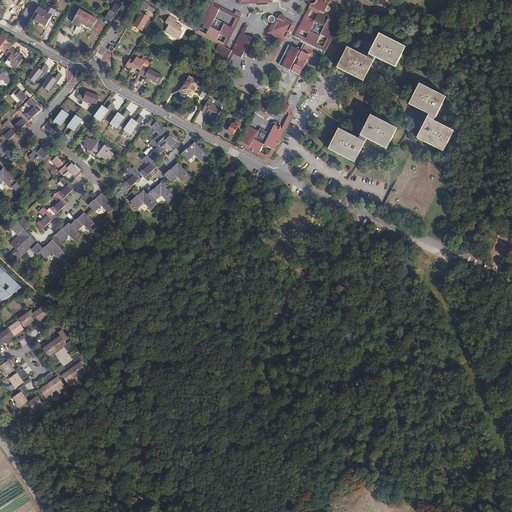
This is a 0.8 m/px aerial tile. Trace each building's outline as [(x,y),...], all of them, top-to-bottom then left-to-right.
[(114,4),(109,14),(108,13),(105,18),(111,22),(114,17),(115,17),(121,8),(125,0),(107,0),(108,0),(114,4)] [(234,13),(213,3),(214,0),(210,0),(209,4),(212,5),(220,8),(219,10),(236,18),(232,27),(235,29),(241,17),(234,13)] [(306,0),(307,1),(308,2),(308,3),(309,3),(310,4),(298,28),(293,38),(305,45),(302,51),(290,46),(280,65),(300,75),(311,54),(314,47),(325,52),(341,19),(340,17),(337,15),(335,19),(324,13),(326,10),(327,11),(328,11),(329,11),(330,10),(330,9),(330,8),(330,7),(329,6),(328,6),(330,2),(326,0),(306,0)] [(150,4),(143,1),(138,9),(142,11),(144,8),(147,9),(150,4)] [(197,28),(195,32),(215,42),(216,39),(217,39),(220,34),(226,38),(230,39),(235,29),(232,27),(215,18),(219,10),(220,8),(212,5),(209,4),(204,15),(197,27),(197,28)] [(39,7),(33,17),(35,19),(34,20),(42,25),(43,23),(47,25),(56,10),(47,6),(44,11),(44,12),(42,10),(42,9),(39,7)] [(90,32),(97,19),(80,10),(73,23),(79,27),(80,26),(90,32)] [(142,30),(150,17),(141,13),(134,25),(142,30)] [(284,42),(287,38),(280,34),(279,36),(271,32),(279,15),(276,14),(275,17),(275,18),(275,19),(275,20),(274,21),(273,22),(272,22),(267,33),(284,42)] [(294,26),(293,26),(284,21),(285,18),(286,18),(285,17),(285,16),(285,15),(284,14),(283,14),(282,14),(281,14),(280,15),(279,15),(271,32),(279,36),(280,34),(287,38),(288,38),(289,38),(290,36),(291,35),(291,34),(290,34),(289,33),(290,32),(291,32),(292,32),(293,31),(294,28),(294,27),(294,26)] [(165,32),(169,34),(170,32),(176,36),(176,38),(180,38),(183,32),(180,30),(182,26),(176,22),(177,20),(170,15),(165,23),(170,25),(169,26),(168,26),(168,27),(165,32)] [(234,54),(241,58),(252,37),(244,34),(241,32),(232,50),(231,52),(234,54)] [(369,54),(376,58),(391,65),(392,66),(394,67),(396,68),(406,47),(380,34),(369,54)] [(12,47),(13,45),(10,43),(9,43),(1,37),(0,38),(0,48),(6,54),(12,47)] [(220,50),(226,53),(224,58),(229,64),(234,54),(231,52),(232,50),(226,47),(230,39),(226,38),(224,43),(217,39),(216,39),(215,42),(218,44),(222,46),(220,50)] [(218,44),(216,49),(224,58),(226,53),(220,50),(222,46),(218,44)] [(16,50),(12,47),(6,54),(6,55),(9,58),(8,60),(12,63),(11,65),(16,69),(23,60),(20,58),(18,56),(19,55),(15,51),(16,50)] [(372,64),(376,58),(369,54),(368,57),(347,47),(337,67),(339,69),(346,72),(364,81),(371,67),(371,66),(372,64)] [(144,63),(147,59),(143,57),(141,59),(138,58),(136,57),(134,61),(131,59),(126,66),(129,69),(131,72),(135,71),(137,68),(137,66),(141,69),(144,63)] [(12,63),(8,60),(5,63),(15,71),(16,69),(11,65),(12,63)] [(147,64),(144,63),(141,69),(141,70),(139,73),(145,77),(145,76),(147,77),(147,78),(145,80),(150,82),(151,79),(152,78),(160,83),(164,77),(146,67),(147,64)] [(13,77),(3,67),(0,69),(0,81),(3,80),(6,83),(13,77)] [(48,76),(39,70),(32,78),(41,85),(48,76)] [(191,96),(199,82),(190,76),(182,90),(191,96)] [(428,118),(434,121),(446,97),(420,84),(409,104),(414,107),(429,114),(428,118)] [(30,100),(29,99),(19,88),(13,93),(21,101),(15,106),(19,110),(30,100)] [(95,98),(86,91),(77,101),(86,109),(95,98)] [(37,105),(31,99),(29,99),(30,100),(19,110),(25,117),(37,105)] [(130,107),(117,100),(108,113),(106,111),(97,122),(105,128),(108,125),(105,123),(106,121),(107,122),(111,116),(111,115),(113,112),(112,111),(113,109),(124,116),(125,115),(129,117),(121,127),(122,127),(120,130),(126,134),(130,129),(131,129),(138,120),(135,117),(137,113),(129,108),(130,107)] [(208,100),(202,111),(206,114),(207,113),(212,116),(212,117),(216,119),(222,109),(212,104),(212,102),(208,100)] [(291,108),(289,105),(286,103),(285,105),(281,103),(279,106),(282,107),(280,110),(286,113),(287,110),(291,108)] [(41,110),(37,105),(25,117),(30,121),(41,110)] [(245,119),(248,113),(242,109),(238,116),(245,119)] [(25,117),(19,110),(16,113),(15,114),(20,120),(13,127),(18,132),(30,121),(25,117)] [(360,135),(367,139),(387,149),(394,135),(395,134),(396,131),(397,128),(371,115),(367,123),(360,135)] [(284,133),(291,118),(288,116),(282,128),(280,127),(280,128),(279,128),(279,129),(279,132),(282,133),(284,133)] [(454,131),(434,121),(428,118),(426,120),(425,123),(423,126),(417,138),(436,148),(437,149),(444,152),(454,131)] [(157,121),(151,119),(147,124),(152,119),(157,122),(151,127),(159,135),(153,140),(157,144),(168,133),(162,126),(157,121)] [(272,147),(275,149),(284,133),(282,133),(279,132),(279,129),(279,128),(280,128),(280,127),(281,126),(281,125),(280,125),(280,124),(279,124),(280,122),(276,120),(275,122),(274,121),(273,121),(272,122),(272,123),(272,124),(271,125),(272,126),(273,127),(271,131),(267,131),(260,128),(258,130),(248,125),(238,144),(240,144),(240,145),(240,147),(241,148),(242,149),(243,149),(244,148),(245,147),(258,154),(260,151),(261,152),(263,146),(264,144),(265,144),(267,145),(272,148),(272,147)] [(18,132),(13,127),(8,121),(5,123),(3,124),(9,131),(1,138),(4,141),(6,143),(18,132)] [(241,123),(239,123),(236,121),(234,124),(233,123),(228,131),(234,134),(241,123)] [(364,144),(367,139),(360,135),(360,136),(359,138),(347,132),(339,128),(328,149),(355,163),(360,151),(362,148),(364,144)] [(174,140),(168,133),(157,144),(164,151),(174,140)] [(86,151),(93,156),(101,145),(93,138),(92,140),(87,136),(83,142),(85,144),(83,146),(86,149),(87,147),(89,148),(88,150),(86,151)] [(148,144),(151,147),(154,149),(152,151),(147,156),(152,161),(164,151),(157,144),(153,140),(153,139),(153,140),(151,141),(148,144)] [(174,140),(164,151),(168,156),(180,145),(174,140)] [(209,156),(200,147),(195,142),(187,149),(182,154),(185,158),(188,161),(194,156),(193,155),(195,154),(200,159),(199,160),(202,163),(209,156)] [(48,161),(49,159),(51,157),(37,143),(30,149),(33,152),(28,156),(33,160),(38,155),(46,163),(48,161)] [(101,145),(93,156),(96,158),(97,156),(100,159),(101,157),(102,156),(103,157),(102,158),(105,160),(107,158),(109,159),(114,154),(109,150),(110,149),(105,145),(103,146),(101,145)] [(272,156),(272,155),(275,149),(272,147),(272,148),(269,153),(265,154),(261,152),(260,151),(258,154),(265,158),(272,156)] [(420,227),(447,172),(410,153),(395,185),(383,207),(383,208),(420,227)] [(51,157),(49,159),(51,160),(56,166),(50,172),(55,176),(59,172),(66,165),(54,154),(51,157)] [(147,156),(146,156),(144,158),(144,157),(142,159),(148,165),(140,172),(141,173),(145,178),(157,167),(152,161),(147,156)] [(70,161),(66,165),(59,172),(64,177),(65,178),(76,167),(70,161)] [(185,183),(191,178),(191,177),(179,164),(178,163),(170,170),(165,175),(168,178),(171,182),(176,177),(176,176),(177,174),(183,180),(182,180),(185,183)] [(123,184),(126,187),(128,190),(141,178),(138,176),(141,173),(140,172),(135,166),(132,169),(130,167),(126,171),(131,177),(123,184)] [(82,173),(76,167),(65,178),(71,184),(71,183),(82,173)] [(22,188),(17,182),(4,168),(0,171),(0,183),(2,181),(2,180),(3,179),(9,184),(8,185),(11,188),(13,187),(18,192),(22,188)] [(65,178),(64,177),(60,181),(66,186),(59,192),(58,194),(63,199),(75,188),(71,183),(71,184),(65,178)] [(175,197),(162,183),(161,182),(154,190),(153,189),(148,194),(155,201),(160,196),(159,195),(161,194),(166,199),(165,200),(168,203),(174,198),(175,197)] [(155,201),(148,194),(144,190),(140,194),(138,195),(134,190),(126,197),(127,198),(137,209),(143,203),(142,203),(144,201),(149,207),(151,210),(157,205),(157,204),(155,201)] [(57,192),(54,195),(53,196),(58,202),(51,209),(56,215),(68,203),(63,199),(58,194),(57,192)] [(109,213),(115,207),(102,193),(98,197),(96,198),(92,193),(84,201),(93,210),(95,212),(100,207),(99,206),(101,204),(106,210),(109,213)] [(44,217),(37,224),(42,230),(54,218),(53,217),(56,215),(51,209),(50,208),(47,210),(43,207),(39,211),(44,217)] [(71,224),(78,231),(83,226),(82,225),(84,224),(89,229),(91,232),(97,228),(98,227),(87,215),(84,212),(77,220),(77,219),(71,224)] [(11,243),(17,250),(31,236),(27,232),(26,231),(31,226),(24,219),(22,220),(12,229),(18,235),(18,234),(20,236),(14,241),(11,243)] [(77,243),(82,238),(83,237),(78,231),(71,224),(69,223),(62,230),(62,229),(56,235),(57,236),(63,241),(68,236),(68,235),(69,234),(75,239),(74,240),(77,243)] [(32,250),(37,255),(40,252),(44,249),(38,243),(31,236),(17,250),(19,252),(15,255),(20,259),(26,253),(25,253),(31,247),(32,249),(32,250)] [(60,260),(65,256),(66,254),(58,246),(63,241),(57,236),(52,241),(45,247),(44,249),(40,252),(46,259),(51,254),(51,253),(52,251),(58,257),(57,258),(60,260)] [(0,298),(4,302),(21,285),(1,267),(0,268),(0,277),(1,278),(0,278),(0,298)] [(40,322),(49,315),(41,305),(37,308),(38,310),(34,313),(32,310),(28,312),(33,319),(36,317),(39,321),(40,321),(40,322)] [(33,319),(28,312),(27,311),(22,314),(24,316),(19,319),(29,334),(33,331),(32,330),(28,325),(31,323),(34,321),(33,319)] [(23,340),(22,339),(19,334),(21,332),(24,330),(17,320),(12,323),(13,325),(9,328),(19,343),(23,340)] [(0,344),(1,347),(7,343),(10,340),(14,337),(7,327),(2,331),(3,333),(0,334),(0,344)] [(65,347),(67,350),(68,349),(71,347),(73,345),(70,342),(67,344),(60,334),(55,338),(56,339),(52,342),(58,351),(64,346),(65,347)] [(52,342),(51,341),(46,344),(47,346),(42,349),(48,357),(47,358),(50,362),(52,360),(55,358),(56,357),(54,355),(53,354),(58,351),(52,342)] [(77,377),(77,378),(82,374),(83,376),(88,372),(81,363),(84,360),(81,356),(79,358),(76,360),(75,361),(77,363),(77,364),(71,369),(77,377)] [(1,380),(4,383),(9,379),(17,373),(15,371),(15,370),(8,361),(0,366),(0,367),(3,371),(2,373),(5,377),(1,380)] [(17,373),(9,379),(12,384),(11,386),(14,390),(24,382),(22,380),(20,377),(25,374),(26,373),(23,369),(21,370),(20,371),(17,373)] [(58,373),(61,377),(62,376),(68,384),(72,381),(74,382),(78,379),(77,378),(77,377),(71,369),(66,372),(66,371),(64,369),(63,369),(60,371),(58,373)] [(55,391),(55,392),(60,389),(61,391),(65,387),(58,377),(55,379),(53,381),(49,376),(48,375),(45,377),(49,384),(55,392),(55,391)] [(52,397),(57,393),(55,392),(55,391),(55,392),(49,384),(46,386),(44,388),(40,383),(39,381),(36,384),(46,399),(51,395),(52,397)] [(19,409),(25,404),(25,403),(28,401),(26,399),(22,392),(26,389),(27,389),(24,385),(18,390),(20,393),(14,398),(17,403),(15,404),(19,409)] [(44,403),(46,401),(41,395),(38,397),(37,397),(33,400),(29,403),(34,411),(39,408),(40,410),(43,413),(49,408),(44,403)]
